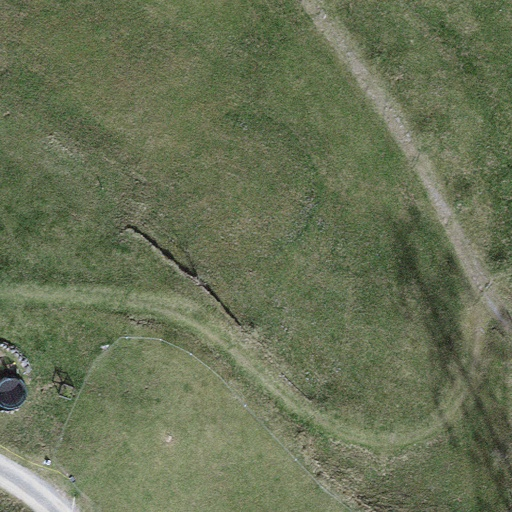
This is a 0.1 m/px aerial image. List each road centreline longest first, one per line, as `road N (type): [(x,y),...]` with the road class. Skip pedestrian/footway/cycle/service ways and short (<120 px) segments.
road 1 (track): [(486,284),(476,369),(462,406),(437,424),(393,433),(340,428),(298,408),(163,311),(82,295),(0,296)]
road 2 (track): [(306,0),(395,125),(511,317)]
